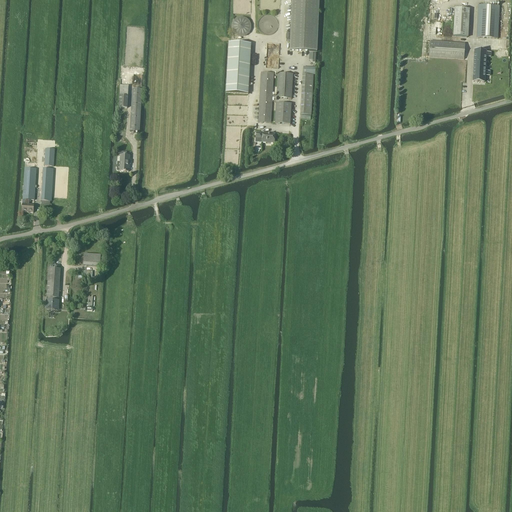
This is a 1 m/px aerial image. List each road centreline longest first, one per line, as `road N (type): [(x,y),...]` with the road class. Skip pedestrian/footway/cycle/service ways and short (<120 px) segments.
road 1 (unclassified): [(201,187),(511,100)]
road 2 (unclassified): [(0,239),(128,208)]
